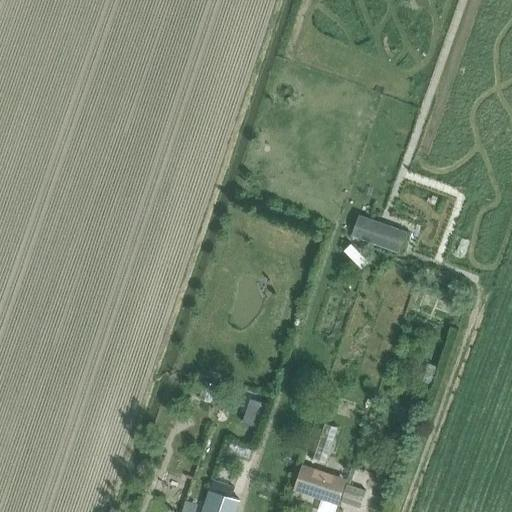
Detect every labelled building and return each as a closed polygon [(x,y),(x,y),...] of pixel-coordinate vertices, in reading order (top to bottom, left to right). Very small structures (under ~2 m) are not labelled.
[(311,0),(307,16),(367,33),(376,2),(381,3),(381,0),(311,0)] [(352,234),(399,252),(407,231),(359,213),(352,234)] [(233,445),(253,451),(257,438),(238,431),(233,445)] [(295,484),(339,499),(345,482),(301,467),(295,484)] [(343,495),(362,502),(366,489),(347,483),(343,495)] [(236,511),(241,500),(210,489),(202,511),(236,511)]
